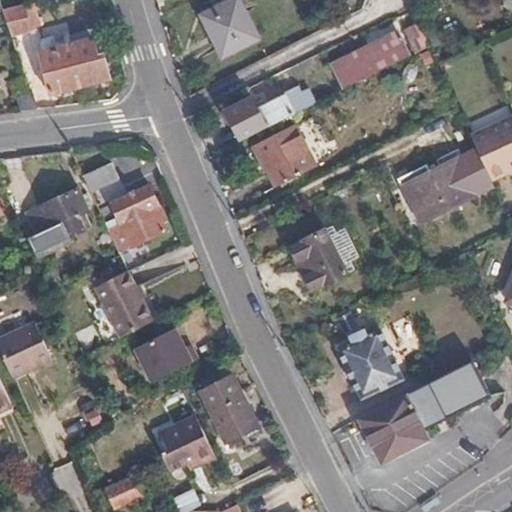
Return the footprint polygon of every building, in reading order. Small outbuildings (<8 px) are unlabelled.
[(250,45),(229,2),(201,16),(222,58),(250,45)] [(42,29),(36,3),(4,11),(13,36),(42,29)] [(416,53),(430,46),(420,24),(405,32),(416,53)] [(440,30),(428,36),(434,50),(446,45),(440,30)] [(45,53),(43,53),(53,91),(111,76),(106,59),(101,60),(96,41),(72,46),(69,34),(46,40),(43,44),(45,53)] [(332,69),(343,90),(411,56),(399,34),(332,69)] [(22,107),(40,105),(31,83),(17,89),(22,107)] [(228,112),(243,141),(311,106),(300,84),(285,92),(286,95),(259,110),(253,98),(228,112)] [(511,116),(470,136),(490,180),(509,171),(507,167),(511,164),(511,116)] [(317,167),(295,126),(255,147),(277,188),(317,167)] [(90,146),(72,148),(79,162),(93,154),(90,146)] [(477,195),(459,159),(403,187),(422,222),(477,195)] [(101,162),(83,171),(90,187),(120,173),(114,161),(103,167),(101,162)] [(88,207),(77,186),(30,210),(39,230),(28,235),(36,252),(85,228),(78,214),(80,213),(79,212),(88,207)] [(110,231),(121,253),(167,233),(157,209),(161,207),(153,187),(114,204),(124,225),(110,231)] [(348,273),(327,230),(292,249),(313,292),(348,273)] [(96,287),(120,339),(157,321),(132,270),(128,271),(96,287)] [(36,322),(0,338),(0,347),(14,378),(53,359),(36,322)] [(188,349),(179,329),(138,348),(155,382),(200,361),(194,346),(188,349)] [(405,376),(380,329),(340,348),(364,397),(405,376)] [(491,398),(472,362),(362,419),(385,463),(429,441),(425,431),(491,398)] [(0,409),(1,412),(16,405),(0,372),(0,409)] [(257,427),(232,377),(201,392),(227,442),(257,427)] [(200,426),(196,418),(180,425),(184,433),(200,426)] [(184,433),(180,425),(156,436),(165,454),(161,457),(170,476),(189,468),(197,463),(200,469),(216,461),(200,426),(184,433)] [(197,463),(189,468),(191,473),(200,469),(197,463)] [(140,492),(134,478),(107,490),(115,507),(130,501),(128,497),(140,492)]
